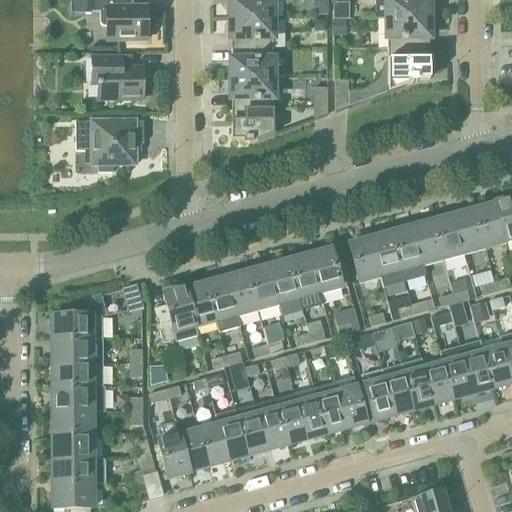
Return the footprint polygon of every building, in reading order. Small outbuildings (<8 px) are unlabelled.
[(106,40),(146,40),(146,7),(129,7),(126,4),(125,0),(90,0),(91,12),(99,12),(99,23),(102,26),(106,26),(106,40)] [(229,0),(230,19),(272,19),(271,0),(229,0)] [(373,0),(374,19),(428,19),(428,0),(373,0)] [(333,4),(333,20),(349,20),(349,4),(333,4)] [(230,49),(272,49),(272,19),(230,19),(230,49)] [(386,49),(428,49),(428,19),(374,19),(374,20),(386,20),(386,49)] [(230,79),(272,79),(272,49),(230,49),(230,79)] [(428,49),(386,49),(387,93),(412,84),(412,82),(416,82),(416,79),(429,79),(428,49)] [(142,88),(146,84),(141,80),(141,69),(121,69),(121,57),(91,57),(91,71),(97,71),(97,100),(115,100),(119,104),(123,100),(142,99),(142,88)] [(272,79),(230,79),(230,109),(272,109),(272,79)] [(334,113),(347,108),(347,81),(333,81),(334,113)] [(313,120),(326,116),(326,89),(312,89),(313,120)] [(272,109),(230,109),(230,140),(243,140),(243,143),(247,142),(248,144),(272,135),(272,109)] [(138,144),(142,144),(142,122),(134,122),(134,121),(90,121),(90,122),(74,122),(74,152),(90,152),(90,166),(97,166),(97,173),(111,173),(111,166),(134,166),(134,152),(138,152),(138,144)] [(504,242),(505,242),(511,240),(511,198),(493,204),(493,205),(494,205),(504,242)] [(473,211),(484,250),(506,244),(505,242),(504,242),(494,205),(493,205),(473,211)] [(484,250),(473,211),(452,216),(463,256),(484,250)] [(463,256),(452,216),(432,222),(442,261),(463,256)] [(411,228),(422,267),(442,261),(432,222),(411,228)] [(423,276),(421,267),(422,267),(411,228),(390,233),(401,273),(403,282),(423,276)] [(369,239),(380,279),(401,273),(390,233),(369,239)] [(380,279),(369,239),(348,245),(358,284),(380,279)] [(339,260),(333,261),(330,250),(308,256),(319,295),(346,288),(339,260)] [(322,305),(319,295),(308,256),(288,261),(301,311),(322,305)] [(267,267),(278,307),(280,317),(301,311),(288,261),(267,267)] [(278,307),(267,267),(246,273),(257,312),(278,307)] [(225,279),(236,318),(257,312),(246,273),(225,279)] [(237,327),(235,318),(236,318),(225,279),(204,284),(215,324),(217,332),(237,327)] [(493,283),(496,293),(510,289),(507,279),(493,283)] [(496,293),(493,283),(479,287),(482,297),(496,293)] [(193,328),(193,330),(194,329),(215,324),(204,284),(184,290),(183,290),(194,327),(193,328)] [(141,309),(134,287),(122,290),(128,313),(141,309)] [(193,330),(193,328),(194,327),(183,290),(184,290),(184,289),(161,295),(165,306),(155,309),(157,317),(155,318),(162,344),(175,340),(175,343),(196,337),(194,329),(193,330)] [(452,295),(454,305),(468,301),(465,291),(452,295)] [(454,305),(452,295),(437,298),(440,309),(454,305)] [(90,340),(101,340),(100,340),(100,316),(104,315),(99,296),(68,305),(68,316),(50,316),(50,341),(90,340)] [(491,311),(503,308),(501,298),(488,302),(491,311)] [(410,306),(413,316),(427,312),(424,302),(410,306)] [(484,304),(469,308),(473,324),(489,319),(484,304)] [(413,316),(410,306),(396,310),(398,320),(413,316)] [(370,328),(384,324),(381,314),(367,318),(370,328)] [(338,336),(352,333),(350,322),(336,326),(338,336)] [(307,334),(310,344),(324,340),(321,330),(307,334)] [(371,335),(373,344),(386,341),(384,331),(371,335)] [(310,344),(307,334),(293,338),(296,348),(310,344)] [(350,341),(353,353),(373,348),(370,335),(350,341)] [(511,335),(498,339),(501,348),(511,384),(511,383),(511,335)] [(90,340),(50,341),(51,365),(91,365),(101,364),(101,341),(90,341),(90,340)] [(266,345),(269,355),(282,352),(280,342),(266,345)] [(269,355),(266,345),(251,349),(254,359),(269,355)] [(331,345),(322,347),(324,356),(325,360),(334,357),(331,345)] [(312,360),(324,356),(322,347),(310,351),(312,360)] [(511,384),(501,348),(481,353),(491,390),(511,384)] [(128,364),(141,364),(141,350),(128,351),(128,364)] [(224,357),(227,367),(228,366),(241,363),(238,353),(224,357)] [(491,390),(481,353),(462,359),(471,395),(491,390)] [(283,358),(285,367),(298,364),(295,354),(283,358)] [(227,367),(224,357),(210,361),(212,371),(227,367)] [(285,367),(283,358),(270,361),(273,371),(285,367)] [(471,395),(462,359),(442,364),(452,400),(471,395)] [(400,365),(412,411),(432,406),(422,369),(420,360),(400,365)] [(246,382),(241,363),(228,366),(233,385),(246,382)] [(141,364),(128,364),(128,378),(141,378),(141,364)] [(422,369),(432,406),(452,400),(442,364),(422,369)] [(91,365),(51,365),(51,389),(91,388),(91,365)] [(246,378),(258,375),(256,365),(243,369),(246,378)] [(400,365),(381,370),(380,371),(393,416),(412,411),(400,365)] [(393,416),(380,371),(359,376),(372,422),(393,416)] [(220,375),(204,379),(206,389),(223,384),(220,375)] [(206,389),(204,379),(192,383),(194,392),(206,389)] [(365,424),(355,388),(353,379),(332,385),(345,430),(365,424)] [(345,430),(332,385),(313,390),(325,435),(345,430)] [(165,390),(167,399),(180,396),(177,387),(165,390)] [(91,388),(51,389),(51,413),(91,412),(103,412),(103,389),(91,389),(91,388)] [(167,399),(165,390),(147,395),(149,404),(167,399)] [(325,435),(313,390),(293,396),(305,440),(325,435)] [(305,440),(293,396),(273,401),(285,446),(305,440)] [(128,412),(141,412),(141,398),(128,399),(128,412)] [(254,406),(266,451),(285,446),(273,401),(254,406)] [(234,412),(246,457),(266,451),(254,406),(234,412)] [(51,437),(91,436),(91,412),(51,413),(51,437)] [(141,412),(128,412),(128,426),(141,426),(141,412)] [(246,457),(234,412),(215,417),(217,426),(226,462),(246,457)] [(197,431),(207,467),(226,462),(217,426),(197,431)] [(197,431),(178,436),(177,436),(187,473),(188,473),(207,467),(197,431)] [(177,436),(178,436),(178,435),(155,441),(166,480),(188,474),(188,473),(187,473),(177,436)] [(51,461),(91,460),(91,436),(51,437),(51,461)] [(137,457),(149,454),(145,440),(133,444),(137,457)] [(149,454),(137,457),(140,471),(153,467),(149,454)] [(103,461),(91,461),(91,460),(51,461),(51,485),(91,484),(91,485),(103,485),(103,461)] [(142,478),(148,500),(161,497),(154,474),(142,478)] [(91,509),(91,485),(91,484),(51,485),(51,510),(69,509),(69,511),(87,511),(87,509),(91,509)] [(412,511),(446,511),(447,511),(441,490),(409,499),(412,511)]
